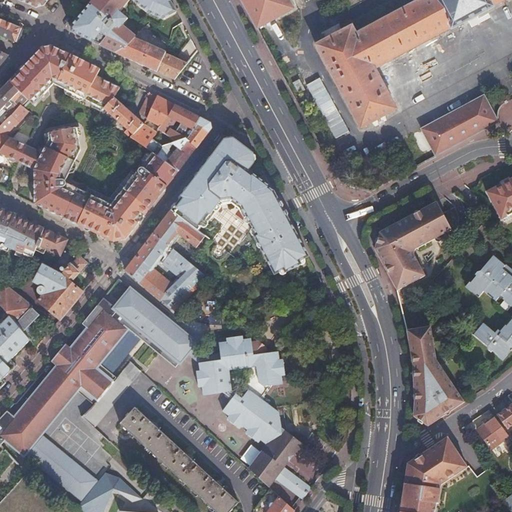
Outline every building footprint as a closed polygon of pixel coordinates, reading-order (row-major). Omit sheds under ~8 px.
[(99,45),(115,53),(128,45),(134,37),(124,26),(129,18),(125,15),(121,12),(130,0),(133,0),(146,11),(148,12),(163,19),(177,12),(169,0),(93,0),(71,28),(72,32),(99,45)] [(289,0),(242,0),(257,27),(294,8),(289,0)] [(353,25),(316,45),(361,128),(397,108),(376,68),(452,27),(453,28),(494,6),(494,5),(503,0),(417,0),(356,32),(353,25)] [(0,35),(15,41),(20,28),(0,19),(0,35)] [(128,45),(115,53),(135,62),(156,72),(164,53),(164,52),(134,37),(128,45)] [(177,55),(188,61),(198,49),(191,44),(188,42),(177,55)] [(21,70),(9,82),(27,100),(31,104),(36,100),(41,95),(42,96),(54,86),(100,109),(100,107),(104,109),(114,98),(116,96),(120,90),(121,88),(98,77),(101,70),(72,55),(52,46),(47,46),(42,47),(27,63),(21,70)] [(164,53),(156,72),(163,75),(174,80),(186,63),(186,62),(164,53)] [(124,81),(121,88),(120,90),(129,94),(133,85),(124,81)] [(0,110),(5,106),(7,108),(11,103),(8,101),(11,99),(13,102),(14,101),(16,104),(14,106),(10,110),(0,120),(0,127),(12,116),(12,115),(21,106),(27,100),(9,82),(0,91),(0,110)] [(158,97),(150,93),(140,109),(142,110),(138,115),(144,118),(147,120),(158,97)] [(424,128),(439,155),(501,121),(486,95),(424,128)] [(160,127),(175,105),(167,101),(158,97),(147,120),(160,127)] [(114,98),(104,109),(127,129),(124,132),(128,135),(129,135),(131,133),(133,135),(143,124),(114,98)] [(159,129),(169,137),(170,136),(174,143),(186,140),(201,118),(187,111),(175,105),(160,127),(159,129)] [(0,149),(10,137),(6,134),(14,125),(15,126),(19,121),(12,115),(12,116),(0,127),(0,149)] [(163,159),(179,172),(187,162),(189,158),(192,156),(212,129),(210,123),(201,118),(186,140),(174,143),(170,136),(169,137),(163,146),(153,138),(146,147),(152,152),(156,146),(161,150),(157,155),(159,156),(163,159)] [(133,135),(131,137),(146,147),(153,138),(156,133),(143,124),(133,135)] [(36,170),(36,205),(113,242),(125,239),(138,224),(162,193),(179,172),(163,159),(159,156),(157,155),(152,152),(112,205),(80,190),(70,185),(70,184),(70,183),(70,182),(70,181),(69,181),(69,180),(68,179),(67,178),(66,178),(81,151),(78,137),(76,128),(48,135),(51,144),(48,148),(46,147),(43,153),(29,147),(10,137),(0,149),(0,152),(7,156),(10,160),(14,162),(17,161),(21,163),(36,170)] [(163,146),(169,137),(159,129),(157,132),(156,133),(153,138),(163,146)] [(410,137),(420,154),(427,150),(418,133),(410,137)] [(304,258),(308,256),(295,232),(273,191),(246,171),(252,162),(252,154),(234,139),(225,140),(187,189),(180,198),(184,201),(175,214),(193,228),(197,231),(219,203),(220,204),(232,204),(242,213),(265,257),(274,273),(283,268),(284,272),(301,263),(299,260),(304,258)] [(511,176),(487,190),(487,191),(501,217),(511,212),(511,176)] [(380,231),(375,248),(382,260),(392,279),(397,290),(408,285),(426,275),(414,254),(415,250),(436,238),(437,242),(440,242),(447,238),(448,235),(446,233),(453,229),(437,200),(428,206),(414,214),(380,231)] [(3,220),(0,228),(0,246),(5,235),(13,215),(10,214),(4,211),(5,212),(3,220)] [(170,211),(154,233),(168,245),(171,248),(181,235),(196,247),(205,236),(197,231),(193,228),(175,214),(170,211)] [(5,235),(0,246),(15,252),(29,258),(30,259),(34,252),(42,255),(44,250),(58,257),(66,240),(13,215),(5,235)] [(125,270),(174,311),(175,312),(208,278),(190,263),(186,260),(180,255),(174,250),(164,261),(162,264),(169,269),(180,279),(169,290),(148,272),(159,258),(168,245),(154,233),(141,249),(125,270)] [(164,261),(174,250),(171,248),(168,245),(159,258),(164,261)] [(29,258),(15,252),(13,257),(27,263),(29,258)] [(511,267),(495,253),(468,286),(479,295),(485,289),(497,300),(500,296),(511,305),(511,319),(503,330),(500,328),(497,332),(484,321),(474,332),(503,357),(511,347),(511,267)] [(38,301),(60,319),(74,301),(81,293),(70,282),(85,263),(76,256),(62,275),(51,270),(40,286),(38,290),(38,292),(38,293),(39,294),(40,296),(41,297),(38,301)] [(33,282),(40,286),(51,270),(42,265),(33,282)] [(0,290),(0,304),(8,314),(16,323),(31,308),(5,286),(0,290)] [(144,314),(151,306),(131,289),(116,307),(104,298),(94,309),(82,324),(88,329),(71,349),(65,344),(51,361),(57,366),(37,390),(14,417),(7,411),(0,417),(0,445),(1,447),(7,440),(22,452),(28,445),(32,448),(43,434),(39,431),(57,409),(74,388),(95,405),(116,378),(95,361),(123,326),(129,331),(144,314)] [(158,321),(156,310),(151,306),(144,314),(129,331),(145,344),(175,368),(187,353),(191,349),(195,342),(185,334),(180,340),(162,326),(161,325),(162,323),(158,321)] [(31,308),(16,323),(23,331),(26,328),(39,315),(31,308)] [(197,320),(214,321),(214,309),(197,308),(197,320)] [(166,318),(156,310),(158,321),(162,323),(166,318)] [(0,387),(5,383),(1,380),(14,366),(10,361),(30,339),(27,336),(23,331),(16,323),(8,314),(0,322),(0,387)] [(163,325),(162,326),(180,340),(185,334),(167,319),(163,324),(163,325)] [(414,416),(428,425),(464,401),(436,358),(430,325),(407,329),(409,340),(411,351),(414,373),(415,388),(416,403),(414,416)] [(23,331),(27,336),(31,332),(26,328),(23,331)] [(30,339),(37,347),(41,342),(33,333),(31,332),(27,336),(30,339)] [(227,337),(227,340),(218,342),(220,354),(221,360),(198,363),(199,372),(196,372),(198,387),(201,387),(203,395),(221,392),(230,399),(222,411),(228,417),(227,419),(238,428),(240,426),(247,431),(246,433),(257,443),(259,440),(266,446),(248,469),(268,487),(275,477),(303,499),(312,487),(284,466),(302,443),(288,432),(282,434),(277,413),(260,400),(272,385),(283,384),(282,375),(284,375),(282,360),(279,361),(278,354),(275,352),(266,353),(253,355),(251,341),(247,338),(242,338),(242,335),(227,337)] [(257,340),(251,341),(253,355),(266,353),(265,346),(257,340)] [(191,349),(187,353),(198,363),(221,360),(220,354),(200,356),(191,349)] [(130,362),(116,378),(95,405),(93,407),(82,417),(94,427),(140,371),(130,362)] [(508,403),(510,405),(497,415),(507,428),(511,424),(511,400),(508,403)] [(120,423),(215,511),(229,511),(238,502),(135,407),(120,423)] [(509,436),(494,417),(477,430),(492,450),(502,443),(501,441),(509,436)] [(77,507),(97,483),(46,436),(25,459),(77,507)] [(435,511),(436,505),(436,504),(438,504),(441,483),(450,478),(466,468),(447,438),(429,450),(406,464),(403,492),(400,511),(435,511)] [(97,483),(77,507),(75,509),(78,511),(104,511),(113,490),(134,502),(143,500),(121,479),(105,473),(97,483)] [(58,493),(45,481),(40,486),(54,499),(58,493)] [(293,511),(294,511),(280,497),(277,500),(268,511),(293,511)]
